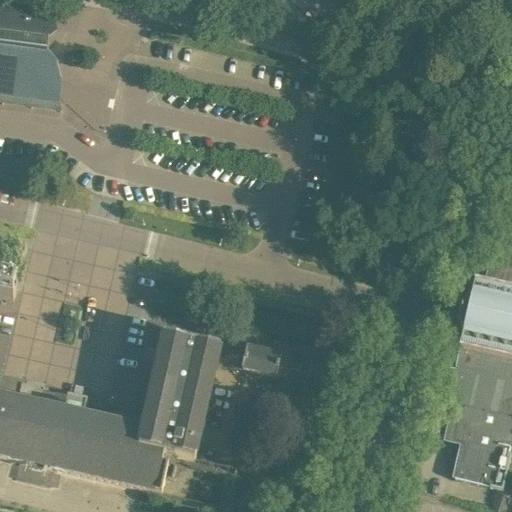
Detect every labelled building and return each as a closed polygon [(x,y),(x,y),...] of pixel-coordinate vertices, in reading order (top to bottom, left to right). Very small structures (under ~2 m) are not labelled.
[(32,109),(31,104),(32,102),(57,106),(58,107),(59,107),(60,113),(61,112),(60,106),(60,105),(66,107),(67,105),(60,104),(59,103),(58,103),(52,79),(46,55),(49,33),(52,9),(53,9),(54,8),(54,7),(53,6),(53,1),(52,1),(52,5),(51,6),(50,7),(44,6),(44,4),(43,0),(42,0),(42,4),(41,5),(16,2),(15,0),(13,0),(14,0),(12,1),(0,0),(0,98),(0,99),(1,99),(2,105),(4,105),(3,99),(4,98),(28,102),(28,103),(29,103),(30,104),(31,109),(32,109)] [(242,64),(240,81),(297,88),(299,70),(242,64)] [(363,128),(374,131),(379,111),(368,108),(363,128)] [(460,353),(456,370),(511,384),(511,235),(502,234),(494,268),(490,267),(485,286),(473,284),(470,299),(468,300),(466,302),(464,303),(463,305),(461,307),(460,308),(459,311),(458,313),(458,315),(457,317),(457,319),(457,322),(457,324),(457,326),(457,328),(458,331),(459,333),(460,335),(461,337),(458,352),(460,353)] [(1,287),(0,291),(0,301),(12,304),(15,290),(1,287)] [(0,460),(161,497),(169,458),(193,464),(219,350),(163,337),(142,432),(78,417),(79,413),(83,414),(86,398),(78,397),(67,394),(65,400),(63,410),(67,411),(66,415),(0,399),(0,460)] [(246,347),(240,371),(276,379),(281,355),(246,347)] [(511,384),(456,370),(452,369),(443,406),(454,408),(446,443),(460,446),(452,481),(502,493),(510,458),(511,458),(511,384)]
